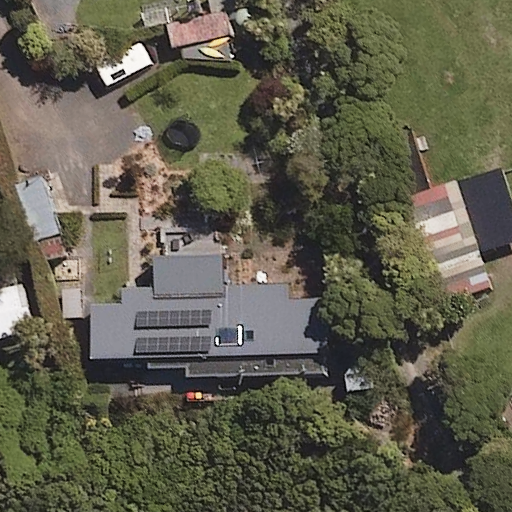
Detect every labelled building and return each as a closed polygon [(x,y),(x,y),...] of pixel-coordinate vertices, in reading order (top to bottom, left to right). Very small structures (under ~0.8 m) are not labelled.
[(168,20),(173,48),(180,46),(184,66),(235,58),(226,10),(168,20)] [(481,254),(511,244),(511,201),(502,168),(414,194),(448,303),(492,290),(481,254)] [(62,257),(44,179),(18,186),(36,263),(62,257)] [(221,259),(155,259),(156,291),(124,291),(124,307),(93,307),(93,359),(147,359),(147,377),(327,377),(327,303),(289,303),(289,288),(221,288),(221,259)] [(26,287),(0,290),(0,339),(32,335),(26,287)]
